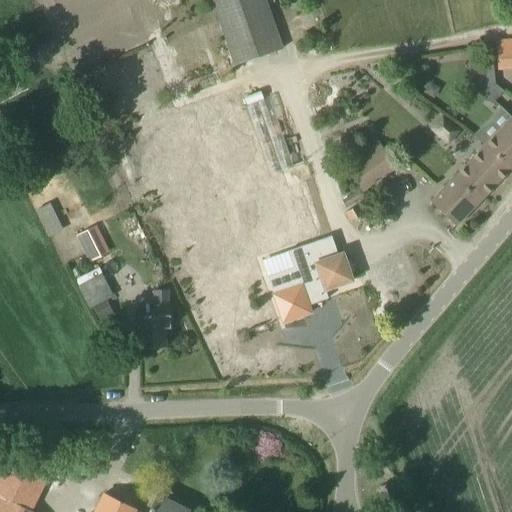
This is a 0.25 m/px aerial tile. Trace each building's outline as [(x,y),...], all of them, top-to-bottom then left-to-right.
[(265,0),(211,0),(234,65),(282,48),(265,0)] [(511,67),(511,40),(496,42),(498,68),(511,67)] [(471,61),(473,85),(494,83),(492,59),(471,61)] [(494,83),(473,85),(491,104),(503,91),(494,83)] [(509,170),(511,166),(511,118),(511,117),(484,145),(509,170)] [(362,191),(395,167),(375,138),(341,162),(362,191)] [(509,170),(484,145),(430,201),(455,226),(509,170)] [(363,201),(346,201),(346,217),(362,218),(363,201)] [(67,218),(88,261),(109,250),(96,225),(90,228),(86,220),(79,223),(75,215),(67,218)] [(292,268),(266,277),(282,323),(302,316),(299,308),(327,299),(324,290),(352,281),(342,253),(336,255),(330,236),(286,251),(292,268)] [(113,297),(101,273),(77,285),(89,309),(113,297)] [(137,315),(138,347),(165,347),(164,329),(169,329),(168,314),(167,290),(153,290),(154,314),(137,315)] [(33,511),(29,510),(50,467),(14,449),(0,477),(0,511),(33,511)] [(379,487),(386,504),(395,500),(389,483),(379,487)] [(135,509),(104,494),(94,511),(187,511),(188,510),(157,495),(148,511),(136,511),(134,511),(135,509)]
